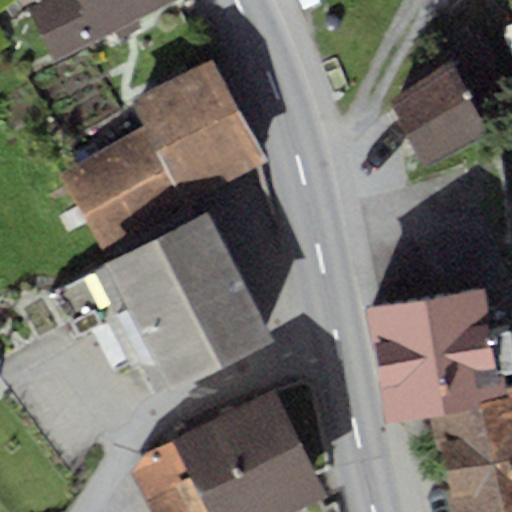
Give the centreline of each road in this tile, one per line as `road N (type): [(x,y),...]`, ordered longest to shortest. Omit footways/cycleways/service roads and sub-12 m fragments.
road 1 (primary): [(374,511),(308,195),(236,0)]
road 2 (unknown): [(430,0),(374,91),(359,133),(302,178)]
